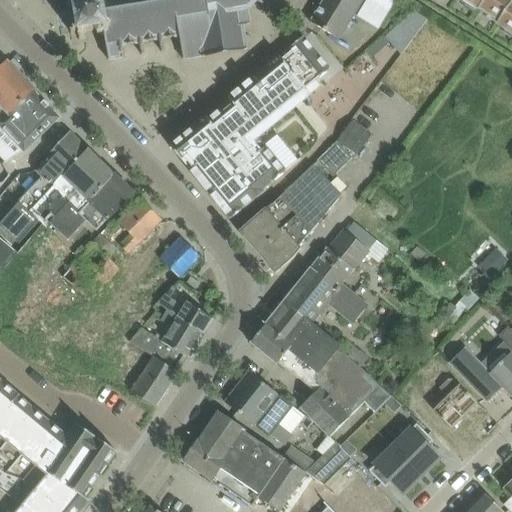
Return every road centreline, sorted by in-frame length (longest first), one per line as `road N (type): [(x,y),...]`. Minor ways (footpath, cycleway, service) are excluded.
road 1 (residential): [(243,286),(216,235),(0,14)]
road 2 (unclassified): [(150,452),(226,346),(241,316),(243,286)]
road 3 (unclassified): [(150,452),(86,408),(54,400),(0,357)]
